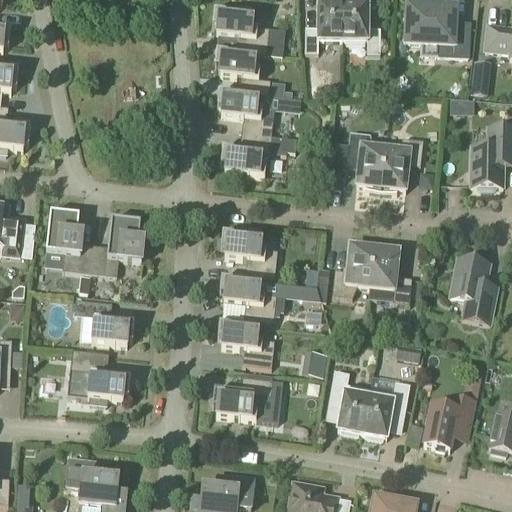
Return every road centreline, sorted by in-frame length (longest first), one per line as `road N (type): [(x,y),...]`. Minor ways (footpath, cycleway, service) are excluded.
road 1 (residential): [(511,506),(171,444)]
road 2 (residential): [(511,236),(183,201)]
road 3 (residential): [(171,444),(183,201)]
road 4 (residential): [(183,201),(177,0)]
road 5 (residential): [(72,187),(39,0)]
road 6 (residential): [(171,444),(0,432)]
